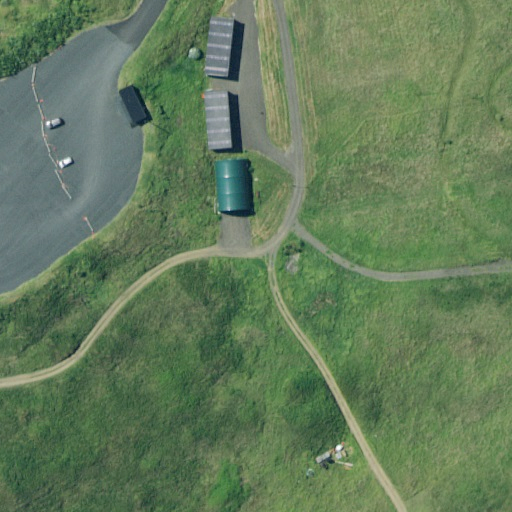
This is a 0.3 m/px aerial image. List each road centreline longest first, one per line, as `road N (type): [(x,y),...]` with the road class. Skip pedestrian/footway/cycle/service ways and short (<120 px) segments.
road 1 (track): [(277,0),(319,85),(285,199),(160,281),(72,369),(0,392)]
road 2 (track): [(395,511),(389,479),(241,229)]
road 3 (track): [(285,199),(347,267),(408,270),(511,254)]
road 4 (track): [(135,0),(1,200)]
